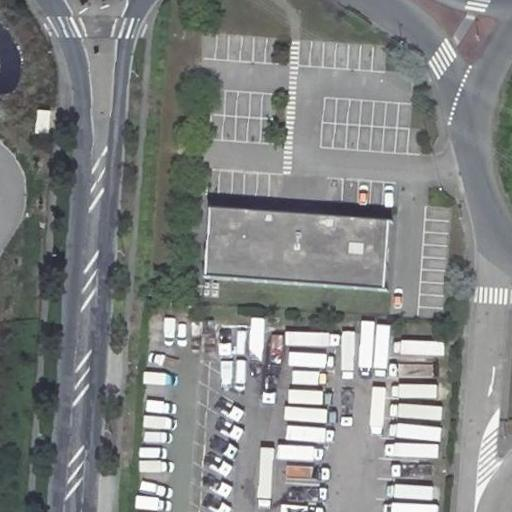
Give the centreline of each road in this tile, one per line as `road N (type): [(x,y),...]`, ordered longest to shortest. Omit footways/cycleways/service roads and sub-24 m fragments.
road 1 (unclassified): [(89,511),(116,120),(129,30),(147,0)]
road 2 (unclassified): [(49,0),(83,94),(58,511)]
road 3 (unclassified): [(499,236),(474,511)]
road 4 (unclassified): [(380,0),(409,17),(471,117)]
road 5 (unclassified): [(471,117),(470,159),(499,236)]
